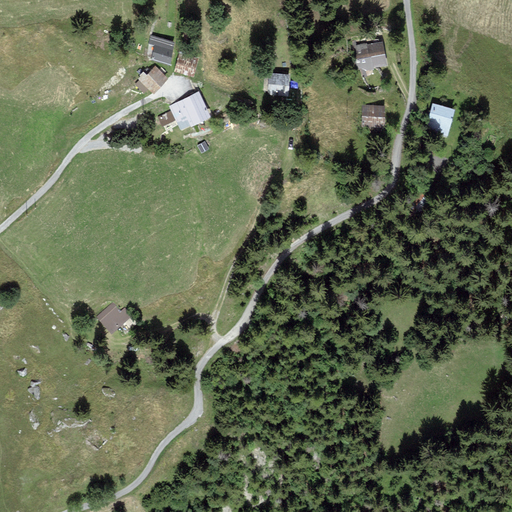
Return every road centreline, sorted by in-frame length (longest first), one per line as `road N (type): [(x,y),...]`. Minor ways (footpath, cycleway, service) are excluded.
road 1 (unclassified): [(78,511),(133,487),(191,418),(197,371),(239,326),(282,257),(386,188),(413,82),(406,0)]
road 2 (track): [(169,90),(88,140),(0,231)]
